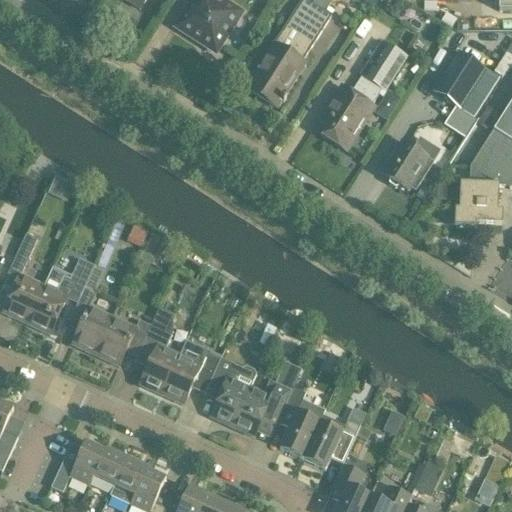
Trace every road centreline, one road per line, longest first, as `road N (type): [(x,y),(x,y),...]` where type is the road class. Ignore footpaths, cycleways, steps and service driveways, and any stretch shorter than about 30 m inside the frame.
road 1 (tertiary): [(511,330),(0,5)]
road 2 (residential): [(302,511),(297,500),(58,394)]
road 3 (residential): [(3,511),(58,394)]
